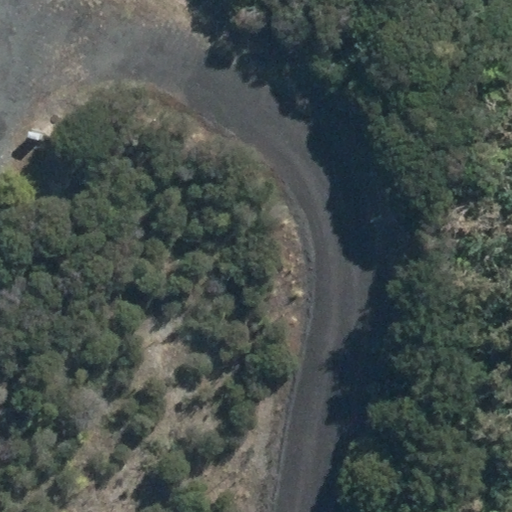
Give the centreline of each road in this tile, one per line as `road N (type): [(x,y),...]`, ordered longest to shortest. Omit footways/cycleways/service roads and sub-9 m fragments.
road 1 (track): [(0,165),(62,75),(204,88),(283,213),(344,393),(325,511)]
road 2 (track): [(3,155),(24,0)]
